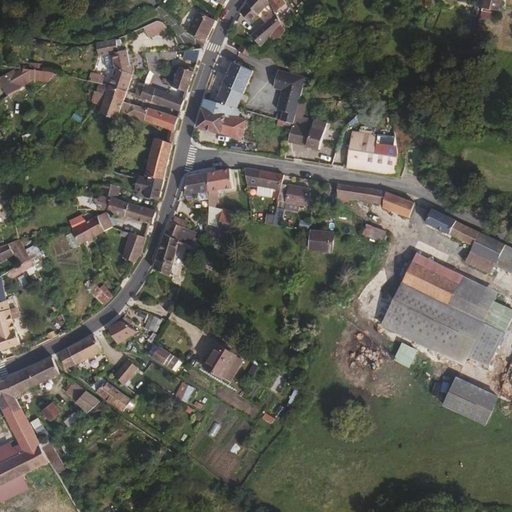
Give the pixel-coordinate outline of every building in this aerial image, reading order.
[(250,25),(270,2),(268,0),(249,0),(240,13),(250,25)] [(496,17),(500,0),(482,0),(479,14),(496,17)] [(206,42),(216,21),(197,12),(187,33),(206,42)] [(269,39),(282,27),(275,15),(252,36),(260,47),(269,39)] [(149,40),(167,31),(162,20),(143,28),(149,40)] [(272,40),(283,29),(282,27),(269,39),(272,40)] [(127,48),(125,49),(120,51),(117,38),(107,41),(96,43),(101,57),(104,56),(113,53),(116,61),(118,67),(112,84),(129,90),(135,73),(127,48)] [(239,50),(238,51),(248,55),(250,48),(241,44),(239,50)] [(197,64),(202,49),(185,51),(182,59),(197,64)] [(116,61),(113,53),(104,56),(107,64),(116,61)] [(160,67),(158,53),(146,55),(148,69),(160,67)] [(236,109),(253,71),(234,62),(226,80),(225,83),(216,103),(231,108),(235,109),(236,109)] [(50,83),(51,73),(41,71),(21,68),(20,78),(50,83)] [(187,93),(194,73),(180,69),(178,74),(176,74),(174,78),(176,79),(175,82),(169,80),(167,85),(187,93)] [(277,72),(272,89),(281,91),(276,111),(282,113),(280,122),(292,126),(294,118),(295,113),(298,104),(300,96),(299,96),(301,89),(302,86),(307,87),(308,81),(277,72)] [(125,100),(129,90),(112,84),(101,82),(98,90),(125,100)] [(141,96),(146,84),(142,83),(137,94),(141,96)] [(0,102),(9,97),(0,84),(0,102)] [(161,104),(165,93),(146,84),(141,96),(161,104)] [(178,119),(125,100),(98,90),(95,100),(104,104),(102,111),(119,117),(122,110),(175,131),(178,119)] [(180,112),(184,101),(165,93),(161,104),(180,112)] [(228,117),(231,108),(216,103),(210,102),(204,100),(196,128),(240,139),(244,122),(228,117)] [(318,150),(325,124),(312,121),(311,122),(294,118),(292,126),(288,143),(318,150)] [(61,150),(73,136),(68,131),(56,146),(61,150)] [(397,157),(395,141),(352,134),(347,169),(397,177),(397,157)] [(164,180),(172,144),(155,141),(146,178),(150,179),(150,177),(164,180)] [(281,185),(283,175),(249,169),(246,169),(247,178),(258,179),(257,185),(280,190),(281,185)] [(232,189),(230,170),(208,174),(207,192),(207,202),(214,202),(214,191),(232,189)] [(207,192),(208,174),(186,178),(184,194),(207,192)] [(159,201),(164,180),(150,177),(150,179),(146,178),(139,176),(135,191),(140,193),(140,195),(159,201)] [(305,206),(308,189),(281,185),(280,190),(277,202),(305,206)] [(415,204),(385,193),(337,185),(337,213),(349,216),(349,202),(355,203),(359,200),(383,206),(383,209),(408,218),(415,204)] [(109,209),(112,197),(108,197),(100,196),(97,207),(109,209)] [(156,212),(112,197),(109,209),(108,212),(152,224),(156,212)] [(228,233),(234,215),(221,210),(214,228),(228,233)] [(505,246),(441,214),(432,210),(425,223),(472,246),(470,249),(496,262),(496,261),(505,246)] [(80,244),(113,227),(106,213),(88,222),(84,215),(73,221),(77,227),(72,230),(80,244)] [(193,248),(199,234),(170,220),(165,234),(191,247),(193,248)] [(382,242),(386,232),(367,225),(363,234),(382,242)] [(142,252),(146,237),(124,230),(123,234),(133,237),(127,256),(133,258),(132,261),(135,262),(142,252)] [(333,250),(335,233),(312,231),(310,249),(333,250)] [(180,278),(191,247),(165,234),(157,262),(153,267),(170,278),(172,274),(180,278)] [(0,260),(12,253),(16,260),(5,268),(5,269),(3,270),(5,274),(30,260),(18,241),(0,247),(0,260)] [(511,249),(505,246),(496,261),(511,269),(511,249)] [(496,262),(470,249),(464,261),(490,274),(496,262)] [(405,281),(414,262),(410,260),(401,279),(405,281)] [(470,313),(480,294),(414,262),(405,281),(470,313)] [(448,357),(470,313),(405,281),(383,325),(448,357)] [(112,297),(105,285),(102,287),(109,300),(112,297)] [(109,300),(102,287),(96,291),(104,305),(109,300)] [(486,321),(495,301),(480,294),(470,313),(486,321)] [(0,318),(10,315),(5,300),(0,301),(0,318)] [(465,366),(482,333),(487,322),(486,321),(470,313),(448,357),(465,366)] [(20,344),(10,315),(0,318),(0,350),(0,351),(20,344)] [(129,326),(132,320),(124,316),(122,322),(129,326)] [(154,330),(159,319),(152,316),(147,327),(154,330)] [(118,344),(137,331),(129,326),(122,322),(109,328),(118,344)] [(485,375),(501,343),(482,333),(465,366),(485,375)] [(102,351),(94,336),(59,354),(67,369),(77,364),(102,351)] [(394,362),(410,369),(418,351),(401,344),(394,362)] [(235,357),(216,346),(210,355),(212,356),(212,357),(228,367),(235,357)] [(166,366),(173,356),(159,347),(152,357),(166,366)] [(221,379),(228,367),(212,357),(204,368),(221,379)] [(14,396),(60,375),(53,359),(6,382),(14,396)] [(122,385),(137,367),(128,359),(113,376),(122,385)] [(342,360),(336,376),(389,396),(395,380),(342,360)] [(100,376),(92,370),(91,371),(85,367),(83,369),(77,364),(67,369),(91,388),(100,377),(100,376)] [(96,392),(105,381),(100,377),(91,388),(96,392)] [(131,401),(105,381),(96,392),(123,412),(131,401)] [(58,472),(44,448),(14,396),(6,382),(0,383),(0,405),(21,442),(27,453),(0,466),(0,488),(30,474),(35,484),(58,472)] [(100,402),(77,384),(74,388),(83,395),(77,402),(87,412),(100,402)] [(177,397),(190,402),(195,389),(183,384),(177,397)] [(494,407),(454,386),(440,413),(481,434),(494,407)] [(52,403),(47,398),(38,405),(42,411),(52,403)] [(51,421),(60,413),(52,403),(42,411),(45,414),(42,416),(45,420),(48,418),(51,421)] [(59,435),(83,414),(80,411),(67,422),(64,419),(53,428),(59,435)] [(0,466),(27,453),(21,442),(0,452),(0,466)] [(63,469),(49,445),(44,448),(58,472),(63,469)] [(31,492),(29,487),(35,484),(30,474),(0,488),(0,499),(4,506),(31,492)]
